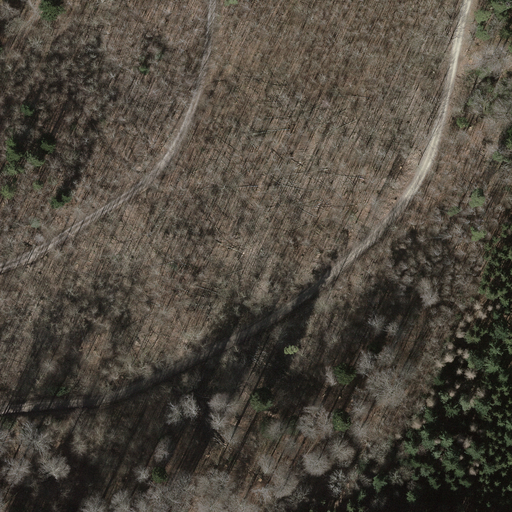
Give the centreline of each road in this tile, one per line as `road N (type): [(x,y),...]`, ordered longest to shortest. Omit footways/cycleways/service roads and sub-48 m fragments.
road 1 (track): [(471,0),(432,156),(411,193),(340,266),(248,332),(108,400),(0,412)]
road 2 (track): [(0,268),(98,217),(164,166),(184,134),(212,0)]
